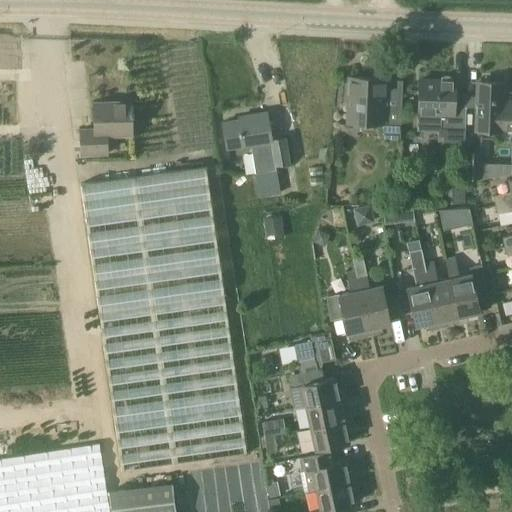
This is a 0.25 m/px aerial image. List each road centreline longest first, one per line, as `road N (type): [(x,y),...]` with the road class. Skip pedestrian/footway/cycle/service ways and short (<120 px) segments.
road 1 (tertiary): [(511,26),(0,5)]
road 2 (residential): [(392,505),(367,393),(377,365),(511,335)]
